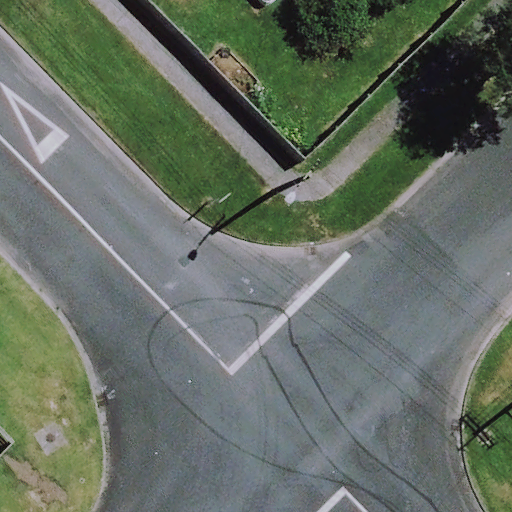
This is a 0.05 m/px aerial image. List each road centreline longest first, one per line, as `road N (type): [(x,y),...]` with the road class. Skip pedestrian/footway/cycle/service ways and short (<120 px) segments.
road 1 (residential): [(0,136),(284,434)]
road 2 (residential): [(511,207),(284,434)]
